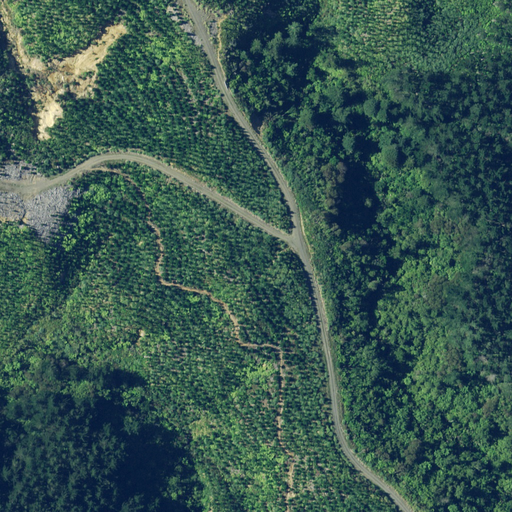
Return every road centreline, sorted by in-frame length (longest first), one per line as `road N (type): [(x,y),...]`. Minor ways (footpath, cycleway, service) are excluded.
road 1 (track): [(417,511),(353,450),(296,237),(118,153)]
road 2 (track): [(296,237),(259,146),(203,57),(185,0)]
